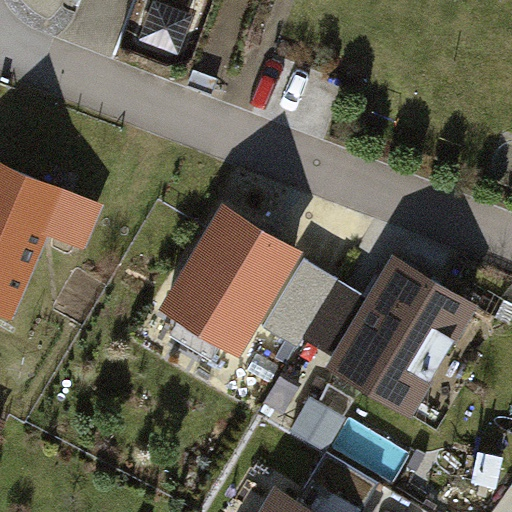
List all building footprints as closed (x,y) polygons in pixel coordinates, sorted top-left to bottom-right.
[(108,206),(0,162),(0,298),(18,305),(47,233),(90,250),(108,206)] [(147,320),(231,371),(302,256),(218,205),(147,320)] [(387,256),(316,370),(410,428),(481,313),(387,256)] [(0,437),(9,417),(0,413),(0,437)] [(298,511),(271,495),(260,511),(298,511)]
